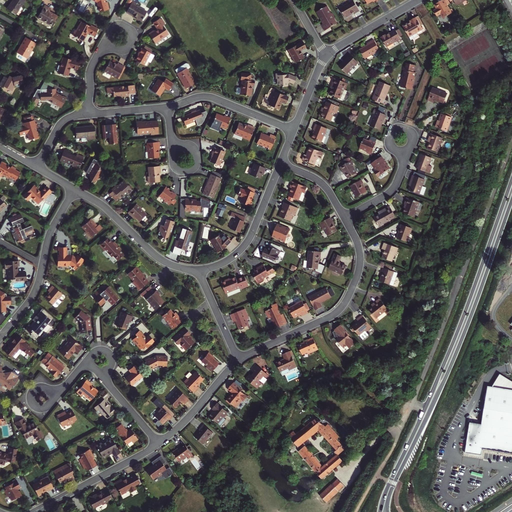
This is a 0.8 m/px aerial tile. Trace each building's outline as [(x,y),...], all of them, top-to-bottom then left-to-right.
[(15,14),(24,0),(12,0),(7,8),(15,14)] [(93,0),(97,2),(100,12),(108,9),(107,2),(105,2),(104,0),(93,0)] [(135,19),(141,22),(147,11),(135,4),(136,3),(132,1),(132,0),(127,0),(124,7),(127,9),(125,12),(132,16),(133,16),(136,17),(135,19)] [(356,13),(359,11),(353,0),(340,8),(345,18),(355,12),(356,13)] [(452,13),(444,0),(441,0),(434,4),(437,9),(434,11),(437,16),(440,14),(443,18),(452,13)] [(52,26),(58,16),(49,11),(51,8),(44,5),(37,17),(52,26)] [(331,14),(327,6),(317,12),(323,23),(321,24),(325,31),(337,24),(334,19),(336,18),(333,13),(331,14)] [(423,29),(416,17),(411,20),(412,22),(409,24),(408,23),(404,25),(411,40),(418,36),(417,33),(423,29)] [(164,25),(160,18),(153,22),(157,28),(154,31),(153,30),(148,33),(155,44),(160,40),(159,39),(169,34),(163,25),(164,25)] [(94,36),(98,29),(91,25),(90,26),(81,21),(76,31),(75,30),(72,35),(83,41),(87,32),(94,36)] [(402,40),(396,30),(390,33),(389,32),(381,37),(386,47),(397,41),(398,43),(402,40)] [(27,58),(36,43),(26,37),(17,53),(27,58)] [(380,50),(374,39),(367,43),(367,45),(360,49),(365,58),(372,54),(374,57),(381,53),(379,50),(380,50)] [(300,50),(306,47),(302,41),(295,45),(288,49),(295,62),(304,57),(300,50)] [(135,60),(144,65),(146,60),(150,62),(154,55),(150,52),(151,49),(145,46),(143,49),(142,48),(135,60)] [(359,63),(349,54),(346,57),(348,58),(339,66),(347,74),(352,69),(351,68),(354,65),(355,66),(359,63)] [(78,69),(80,62),(63,57),(58,73),(67,76),(70,67),(78,69)] [(117,63),(117,64),(116,65),(113,64),(109,61),(104,71),(117,78),(124,66),(117,63)] [(186,89),(194,83),(187,69),(190,67),(188,64),(185,63),(174,70),(186,89)] [(414,72),(415,65),(407,63),(406,66),(403,66),(402,70),(405,70),(400,87),(412,89),(416,72),(414,72)] [(240,79),(242,80),(240,94),(251,96),(251,90),(250,90),(251,85),(253,85),(254,81),(250,80),(250,78),(251,78),(251,74),(241,73),(240,79)] [(294,83),(296,77),(288,74),(280,75),(279,73),(275,74),(275,78),(276,78),(277,84),(282,86),(287,86),(287,83),(286,83),(287,80),(294,83)] [(23,84),(21,75),(11,77),(9,76),(7,78),(4,76),(0,81),(0,86),(2,88),(3,86),(12,91),(15,86),(23,84)] [(168,90),(173,83),(166,78),(163,82),(158,79),(151,90),(159,96),(164,88),(168,90)] [(334,78),(331,86),(333,87),(332,89),(330,94),(340,98),(342,100),(344,99),(347,90),(345,90),(348,83),(334,78)] [(385,100),(390,86),(380,81),(373,99),(382,103),(383,100),(385,100)] [(135,93),(134,85),(127,85),(127,86),(123,87),(123,86),(106,87),(106,92),(113,92),(113,96),(119,96),(119,97),(128,96),(128,93),(135,93)] [(444,104),(448,94),(433,88),(428,100),(434,103),(435,100),(444,104)] [(61,107),(66,98),(62,96),(62,97),(55,93),(55,89),(40,89),(40,100),(47,100),(52,103),(52,102),(61,107)] [(286,104),(288,97),(274,91),(269,105),(278,109),(281,102),(286,104)] [(340,103),(328,98),(327,102),(339,107),(340,103)] [(336,113),(339,107),(327,102),(324,108),(323,111),(321,111),(319,116),(330,121),(334,112),(336,113)] [(379,130),(385,115),(376,111),(370,126),(379,130)] [(204,114),(203,112),(199,113),(199,112),(194,114),(194,115),(183,119),(185,127),(198,122),(201,127),(205,125),(210,114),(209,112),(204,114)] [(226,128),(230,117),(224,115),(224,116),(216,113),(211,125),(212,127),(218,129),(219,127),(224,129),(225,127),(226,128)] [(446,131),(452,117),(441,113),(438,120),(439,121),(437,128),(446,131)] [(21,123),(22,127),(18,128),(19,135),(27,133),(29,140),(33,139),(35,140),(38,139),(39,137),(38,131),(37,131),(36,128),(38,128),(37,123),(35,123),(34,120),(32,120),(31,115),(23,117),(25,122),(21,123)] [(158,133),(157,121),(142,123),(142,121),(136,122),(137,133),(150,132),(151,134),(158,133)] [(249,140),(254,127),(246,124),(245,126),(237,122),(233,132),(242,136),(242,137),(249,140)] [(117,137),(116,124),(107,124),(108,130),(102,131),(103,138),(108,137),(109,144),(117,143),(117,141),(118,140),(118,138),(117,137)] [(327,128),(316,124),(313,130),(314,131),(311,138),(321,142),(327,128)] [(95,138),(94,126),(75,127),(76,138),(81,137),(81,142),(87,141),(87,139),(95,138)] [(269,135),(266,134),(261,132),(257,142),(266,146),(266,148),(265,148),(270,150),(276,136),(270,134),(269,135)] [(431,133),(429,138),(431,139),(430,142),(428,148),(437,152),(442,138),(431,133)] [(371,155),(376,142),(369,140),(369,141),(363,139),(359,148),(367,152),(367,153),(371,155)] [(160,149),(159,141),(147,142),(147,145),(145,145),(145,152),(148,152),(148,158),(159,157),(158,149),(160,149)] [(219,165),(225,151),(215,147),(212,153),(213,154),(210,162),(219,165)] [(321,160),(324,153),(310,147),(306,155),(304,155),(302,160),(314,165),(317,158),(321,160)] [(79,168),(84,156),(77,154),(76,156),(70,154),(71,151),(64,149),(60,160),(66,163),(67,161),(73,164),(72,166),(79,168)] [(420,158),(417,165),(416,168),(429,173),(432,167),(428,165),(431,158),(423,155),(421,158),(420,158)] [(378,177),(390,169),(381,157),(371,163),(376,170),(374,172),(378,177)] [(94,159),(92,162),(86,172),(87,173),(90,175),(90,176),(91,181),(96,180),(98,176),(102,175),(100,167),(102,163),(98,160),(97,161),(94,159)] [(344,170),(345,174),(348,178),(357,174),(352,165),(353,165),(351,161),(349,162),(348,159),(342,162),(344,165),(340,167),(342,171),(344,170)] [(7,165),(1,162),(0,163),(0,175),(1,177),(2,174),(8,178),(9,176),(15,180),(20,172),(15,169),(15,168),(11,166),(10,168),(7,166),(7,165)] [(264,172),(265,168),(254,163),(249,174),(259,179),(262,172),(264,172)] [(160,173),(159,166),(148,167),(149,176),(147,176),(148,182),(159,181),(158,173),(160,173)] [(213,198),(221,178),(211,174),(203,193),(213,198)] [(419,194),(424,179),(413,175),(410,182),(411,183),(409,191),(419,194)] [(363,183),(361,180),(350,186),(357,197),(366,192),(362,184),(363,183)] [(115,186),(114,188),(114,190),(113,192),(109,195),(116,202),(119,199),(120,200),(127,193),(128,194),(131,190),(122,181),(117,186),(115,186)] [(305,193),(307,187),(292,181),(290,188),(292,189),(289,196),(298,200),(302,192),(305,193)] [(34,185),(23,196),(27,200),(31,197),(39,204),(42,200),(43,201),(45,199),(54,203),(57,196),(51,193),(52,192),(47,186),(41,193),(37,190),(38,189),(34,185)] [(170,189),(166,186),(158,197),(169,205),(176,195),(171,191),(170,192),(168,191),(170,189)] [(251,199),(254,192),(245,188),(244,189),(240,187),(237,193),(243,196),(240,201),(250,205),(253,200),(251,199)] [(414,217),(419,202),(407,198),(404,205),(406,205),(403,213),(414,217)] [(201,211),(201,201),(197,201),(197,200),(189,199),(185,199),(184,211),(190,211),(190,210),(196,210),(196,211),(201,211)] [(298,208),(284,202),(282,206),(284,207),(280,217),(291,221),(293,215),(295,216),(298,208)] [(217,214),(223,216),(227,205),(220,203),(217,214)] [(133,215),(136,218),(139,221),(146,214),(140,209),(141,208),(136,204),(127,212),(132,217),(133,215)] [(396,217),(389,206),(385,208),(386,211),(379,214),(374,217),(379,226),(396,217)] [(243,220),(245,217),(231,212),(230,215),(235,217),(231,228),(240,231),(244,221),(243,220)] [(37,235),(32,224),(21,229),(20,226),(21,225),(19,222),(23,221),(20,214),(9,219),(12,225),(11,226),(13,230),(14,229),(15,231),(14,231),(11,230),(17,242),(25,238),(26,234),(29,233),(30,236),(32,237),(37,235)] [(334,224),(331,217),(320,223),(323,229),(324,229),(328,235),(337,231),(333,224),(334,224)] [(92,239),(103,229),(100,225),(98,227),(96,225),(97,224),(92,219),(91,221),(90,219),(86,222),(87,224),(83,227),(87,232),(86,232),(92,239)] [(172,230),(174,221),(166,219),(164,225),(163,225),(163,227),(160,227),(160,230),(159,234),(163,235),(164,236),(166,237),(169,236),(170,231),(171,231),(171,230),(172,230)] [(274,232),(274,233),(273,236),(285,242),(287,238),(291,237),(289,233),(290,229),(276,223),(273,229),(276,230),(275,233),(274,232)] [(407,242),(412,228),(401,224),(400,229),(397,238),(407,242)] [(185,249),(191,231),(182,228),(178,240),(176,239),(174,246),(185,249)] [(221,238),(219,234),(210,239),(215,248),(213,249),(215,253),(222,249),(221,248),(224,246),(230,241),(224,235),(221,238)] [(115,246),(113,244),(108,238),(99,245),(104,251),(105,250),(111,257),(112,256),(117,261),(123,256),(119,251),(121,250),(116,245),(115,246)] [(395,256),(396,256),(399,248),(385,243),(383,250),(386,251),(383,259),(393,262),(395,256)] [(280,251),(271,247),(269,246),(267,250),(264,249),(262,256),(276,261),(276,260),(278,261),(280,258),(278,256),(280,251)] [(67,257),(67,248),(58,247),(58,251),(59,251),(59,257),(57,257),(57,266),(62,267),(63,268),(68,268),(70,267),(77,271),(80,265),(81,266),(85,259),(76,255),(75,258),(72,256),(71,256),(70,257),(67,257)] [(320,259),(321,252),(309,250),(308,268),(318,269),(319,259),(320,259)] [(339,263),(341,256),(335,253),(332,260),(333,260),(329,268),(343,274),(346,265),(339,263)] [(26,280),(25,271),(17,272),(17,266),(18,266),(18,260),(4,261),(4,268),(7,268),(8,279),(16,278),(17,280),(26,280)] [(265,268),(262,264),(257,267),(258,269),(254,271),(251,272),(257,283),(264,280),(263,278),(274,271),(272,268),(268,266),(265,268)] [(139,290),(148,282),(140,273),(141,273),(136,266),(127,273),(134,281),(132,282),(139,290)] [(392,275),(394,272),(383,268),(382,272),(383,273),(380,281),(389,285),(389,284),(393,285),(396,277),(392,275)] [(249,286),(245,277),(237,280),(236,278),(227,281),(226,280),(221,282),(226,294),(240,288),(244,286),(244,287),(249,286)] [(62,293),(52,285),(48,290),(50,292),(44,298),(55,306),(57,306),(61,301),(58,299),(62,293)] [(112,304),(118,299),(108,286),(102,291),(99,288),(94,292),(97,295),(94,298),(96,300),(96,302),(98,302),(100,304),(103,302),(107,298),(112,304)] [(321,302),(331,296),(326,287),(308,296),(316,310),(323,305),(321,302)] [(157,296),(160,294),(156,290),(154,292),(152,289),(143,296),(146,299),(147,298),(155,308),(158,305),(159,305),(160,305),(163,303),(161,301),(162,300),(162,299),(161,298),(160,298),(159,298),(157,296)] [(15,298),(18,298),(18,296),(6,296),(6,294),(0,290),(0,310),(4,311),(4,305),(4,303),(9,303),(9,305),(15,305),(15,298)] [(301,301),(299,297),(293,300),(296,304),(295,304),(295,305),(289,308),(294,317),(301,314),(302,316),(308,312),(307,310),(310,309),(307,302),(304,304),(302,300),(301,301)] [(374,305),(372,306),(368,309),(375,318),(387,308),(379,298),(373,303),(374,305)] [(274,329),(287,323),(283,313),(280,314),(279,311),(281,311),(277,302),(272,304),(273,307),(266,310),(269,317),(271,316),(275,325),(272,326),(274,329)] [(40,311),(51,320),(53,317),(42,308),(40,311)] [(172,328),(182,320),(175,312),(174,313),(170,309),(162,316),(167,322),(167,323),(172,328)] [(245,309),(230,314),(233,321),(235,320),(239,328),(248,324),(246,318),(247,316),(245,309)] [(88,317),(80,310),(74,317),(80,323),(81,330),(90,329),(88,317)] [(51,320),(40,311),(36,315),(38,317),(34,321),(33,320),(29,326),(27,324),(24,327),(31,333),(30,334),(33,336),(34,335),(35,336),(37,334),(39,335),(44,330),(42,329),(47,323),(48,323),(51,320)] [(130,322),(133,316),(121,311),(119,316),(120,317),(117,326),(125,329),(129,321),(130,322)] [(371,327),(362,315),(356,319),(358,321),(351,326),(359,335),(364,331),(365,332),(371,327)] [(338,341),(343,348),(347,345),(349,348),(350,347),(351,347),(354,345),(354,343),(355,343),(340,324),(335,329),(333,331),(335,337),(337,336),(338,338),(338,341)] [(187,336),(188,335),(189,334),(184,329),(173,341),(177,345),(180,343),(182,346),(182,347),(186,351),(194,342),(191,340),(192,339),(190,337),(189,338),(187,336)] [(146,347),(154,340),(148,334),(145,336),(139,330),(134,333),(136,335),(132,339),(140,348),(144,345),(146,347)] [(368,335),(365,332),(364,331),(359,335),(362,339),(368,335)] [(29,355),(33,351),(30,348),(31,347),(24,341),(24,340),(17,334),(3,350),(11,357),(16,350),(19,352),(21,349),(25,353),(26,352),(29,355)] [(67,359),(72,354),(70,353),(72,350),(74,351),(77,353),(82,347),(70,336),(64,343),(65,345),(59,351),(67,359)] [(307,354),(312,351),(307,339),(302,341),(303,343),(297,345),(301,354),(306,352),(307,354)] [(296,367),(289,351),(282,354),(285,359),(281,360),(281,359),(275,362),(280,371),(288,368),(289,370),(296,367)] [(211,357),(212,356),(208,352),(201,361),(207,366),(206,368),(211,372),(219,363),(213,359),(211,357)] [(163,367),(167,367),(167,355),(156,355),(151,359),(151,358),(150,358),(149,358),(144,363),(151,370),(158,364),(163,365),(163,367)] [(55,361),(56,359),(51,356),(43,365),(50,371),(49,372),(55,377),(64,366),(59,363),(57,363),(55,361)] [(267,377),(269,374),(256,364),(251,370),(255,372),(252,375),(250,373),(246,378),(258,388),(262,383),(260,381),(265,375),(267,377)] [(15,379),(17,376),(14,373),(12,373),(12,375),(6,376),(5,372),(4,372),(3,373),(1,372),(2,372),(1,365),(0,365),(0,389),(2,390),(5,390),(7,388),(8,389),(11,385),(13,385),(16,380),(15,379)] [(196,385),(203,379),(195,371),(187,379),(187,378),(183,382),(193,392),(198,387),(196,385)] [(481,424),(469,422),(464,452),(480,454),(482,448),(511,453),(511,446),(511,380),(500,373),(492,385),(488,384),(484,404),(481,424)] [(150,390),(154,386),(149,380),(145,383),(140,378),(133,385),(144,395),(150,389),(150,390)] [(90,400),(98,391),(94,387),(93,388),(90,385),(92,384),(86,379),(76,392),(81,396),(83,394),(90,400)] [(244,400),(248,395),(242,390),(243,389),(234,381),(229,388),(234,392),(232,394),(227,399),(232,403),(237,406),(243,399),(244,400)] [(184,404),(189,399),(177,388),(172,393),(173,394),(167,400),(173,405),(175,407),(181,401),(184,404)] [(111,407),(109,405),(104,399),(94,407),(97,411),(99,409),(107,418),(116,411),(112,406),(111,407)] [(226,413),(227,411),(217,402),(212,408),(215,410),(213,412),(212,412),(209,416),(213,420),(214,419),(218,422),(221,425),(225,419),(223,417),(226,413)] [(175,414),(165,405),(158,411),(159,412),(155,416),(163,424),(168,419),(169,420),(172,417),(175,414)] [(62,416),(61,414),(55,417),(61,427),(65,425),(66,427),(74,423),(73,421),(75,420),(71,411),(65,414),(62,416)] [(37,441),(44,437),(40,431),(39,431),(34,423),(27,426),(22,419),(16,422),(25,438),(33,434),(37,441)] [(291,439),(297,446),(319,430),(337,449),(334,451),(337,455),(334,458),(338,464),(343,460),(339,456),(338,454),(345,448),(337,439),(339,437),(330,427),(328,429),(322,423),(317,419),(297,435),(291,439)] [(134,442),(138,439),(131,429),(128,431),(127,428),(126,429),(122,423),(116,427),(119,433),(121,437),(122,436),(127,443),(132,440),(134,442)] [(209,438),(213,432),(203,424),(199,429),(201,431),(199,433),(198,433),(195,436),(203,443),(208,437),(209,438)] [(98,449),(102,457),(107,454),(107,453),(111,451),(112,453),(114,456),(120,452),(111,436),(110,436),(110,437),(107,439),(107,441),(103,443),(101,442),(96,445),(98,448),(97,449),(98,450),(98,449)] [(189,459),(193,456),(186,445),(179,450),(178,448),(173,452),(180,462),(188,457),(189,459)] [(335,467),(330,461),(323,468),(304,446),(299,450),(317,472),(318,473),(321,477),(322,478),(335,467)] [(13,462),(16,449),(9,447),(7,454),(0,452),(0,463),(2,464),(4,460),(13,462)] [(91,454),(93,453),(90,448),(79,454),(81,458),(79,459),(84,468),(86,467),(88,470),(97,465),(93,458),(91,454)] [(152,461),(152,462),(158,458),(163,464),(166,462),(161,455),(152,461)] [(163,464),(158,458),(152,462),(154,465),(151,467),(151,466),(146,469),(153,479),(158,475),(159,477),(162,474),(163,474),(165,477),(168,475),(168,476),(170,475),(170,474),(173,472),(170,468),(167,470),(163,464)] [(330,461),(335,467),(338,464),(334,458),(330,461)] [(60,471),(55,474),(60,483),(67,479),(68,481),(75,477),(72,472),(73,471),(69,464),(59,469),(60,471)] [(135,486),(140,483),(136,473),(127,478),(126,480),(123,481),(122,479),(115,483),(121,495),(127,492),(126,491),(130,489),(131,492),(136,489),(135,486)] [(48,491),(54,488),(47,476),(40,480),(40,481),(33,485),(38,496),(44,493),(43,492),(47,490),(48,491)] [(20,486),(17,479),(12,482),(13,482),(4,487),(5,489),(3,490),(6,496),(8,495),(11,500),(21,495),(19,490),(18,491),(17,488),(20,486)] [(332,484),(338,490),(344,485),(338,479),(332,484)] [(338,490),(332,484),(331,483),(320,494),(322,497),(327,502),(339,491),(338,490)] [(100,494),(97,495),(92,498),(97,506),(105,502),(106,503),(111,500),(110,499),(116,496),(111,487),(106,491),(105,489),(99,492),(100,494)]
